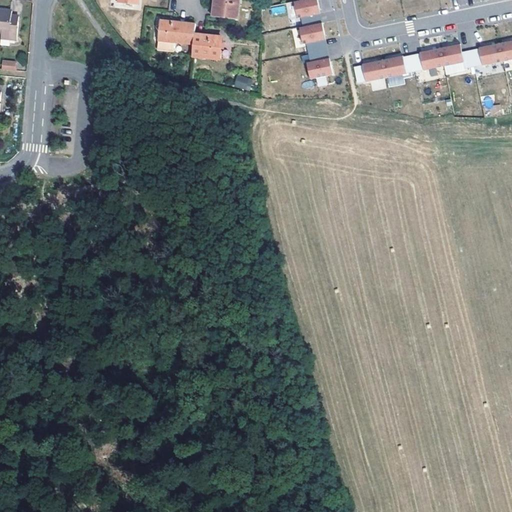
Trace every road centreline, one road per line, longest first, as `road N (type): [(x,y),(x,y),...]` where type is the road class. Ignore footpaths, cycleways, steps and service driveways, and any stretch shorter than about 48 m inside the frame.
road 1 (residential): [(0,177),(29,158),(46,0)]
road 2 (residential): [(511,6),(364,35),(352,25),(346,0)]
